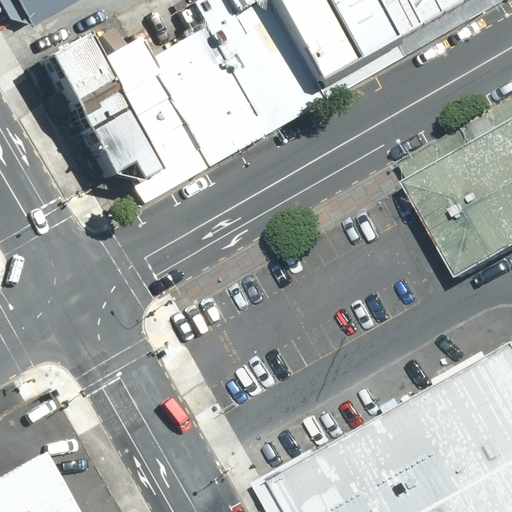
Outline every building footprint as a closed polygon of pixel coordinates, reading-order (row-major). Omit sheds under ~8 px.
[(59,0),(0,0),(0,3),(13,27),(59,0)] [(187,159),(301,93),(246,0),(238,0),(131,62),(187,159)] [(380,48),(351,0),(246,0),(301,93),(380,48)] [(351,0),(380,48),(462,0),(351,0)] [(110,204),(187,159),(131,62),(107,22),(30,66),(110,204)] [(511,127),(403,188),(457,284),(511,253),(511,127)] [(511,511),(511,344),(271,479),(290,511),(511,511)] [(63,511),(33,458),(0,476),(0,511),(63,511)]
